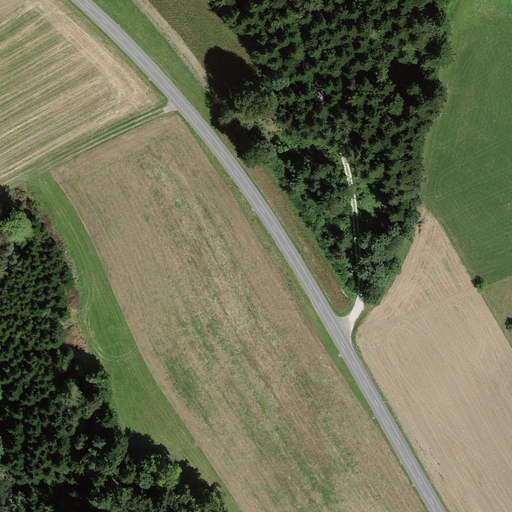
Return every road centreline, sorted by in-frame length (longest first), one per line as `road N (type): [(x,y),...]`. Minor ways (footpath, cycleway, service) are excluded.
road 1 (tertiary): [(435,511),(248,189),(182,104),(80,0)]
road 2 (track): [(289,0),(354,205),(359,301),(338,335)]
road 3 (track): [(48,166),(182,104)]
